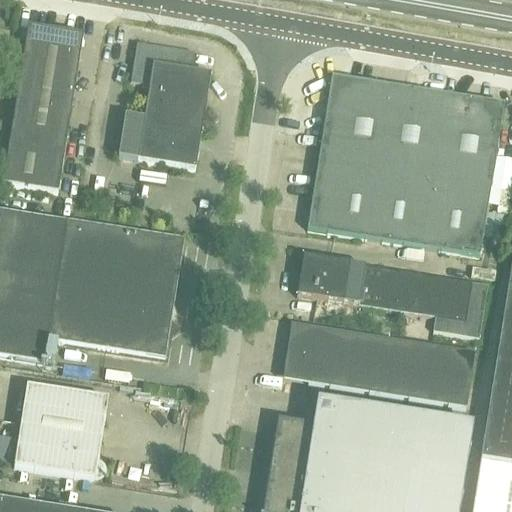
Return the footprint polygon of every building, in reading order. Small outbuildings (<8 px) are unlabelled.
[(2,188),(57,197),(83,39),(28,30),(2,188)] [(117,162),(137,165),(142,166),(195,174),(210,78),(192,75),(195,56),(136,47),(130,86),(149,89),(144,123),(124,120),(117,162)] [(315,186),(372,195),(389,90),(331,81),(315,186)] [(372,195),(429,204),(445,99),(389,90),(372,195)] [(429,204),(486,213),(503,108),(445,99),(429,204)] [(298,135),(298,154),(312,154),(312,135),(298,135)] [(286,165),(309,167),(310,159),(287,157),(286,165)] [(307,233),(479,261),(486,213),(429,204),(372,195),(315,186),(307,233)] [(510,212),(511,200),(511,189),(492,186),(488,209),(510,212)] [(0,360),(43,367),(46,345),(164,364),(183,244),(0,214),(0,360)] [(432,336),(479,343),(487,290),(303,261),(297,300),(434,321),(432,336)] [(511,511),(511,266),(472,511),(459,511),(472,431),(316,407),(313,430),(277,424),(263,511),(511,511)] [(307,388),(465,413),(474,357),(291,328),(284,368),(310,372),(307,388)] [(14,472),(94,484),(107,403),(26,391),(14,472)]
